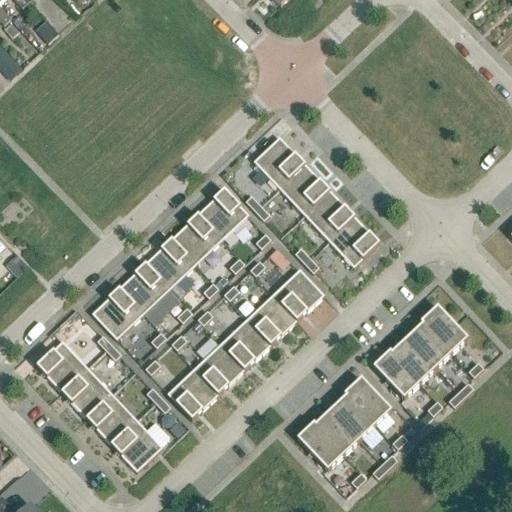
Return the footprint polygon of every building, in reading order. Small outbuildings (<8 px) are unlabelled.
[(30,5),(24,0),(0,0),(0,8),(9,0),(11,0),(23,12),(30,5)] [(271,0),(281,10),(290,0),(271,0)] [(11,23),(0,10),(0,24),(4,29),(11,23)] [(254,167),(279,194),(305,169),(280,143),(254,167)] [(279,194),(304,220),(330,196),(305,169),(279,194)] [(249,220),(225,195),(198,220),(222,246),(249,220)] [(304,220),(329,246),(355,222),(330,196),(304,220)] [(246,207),(255,216),(261,211),(252,201),(246,207)] [(264,226),(265,226),(270,221),(261,211),(255,216),(264,226)] [(198,220),(172,245),(196,270),(222,246),(198,220)] [(380,249),(355,222),(329,246),(354,273),(380,249)] [(256,248),(262,254),(271,245),(266,239),(256,248)] [(170,295),(196,270),(172,245),(146,269),(170,295)] [(296,259),(305,269),(310,263),(301,254),(296,259)] [(319,273),(310,263),(305,269),(314,278),(319,273)] [(27,271),(20,264),(9,274),(16,282),(27,271)] [(230,273),(235,279),(245,270),(240,264),(230,273)] [(256,282),(266,273),(260,267),(251,276),(256,282)] [(146,269),(119,294),(144,320),(170,295),(146,269)] [(300,275),(273,300),(298,326),(325,301),(300,275)] [(204,298),(209,304),(219,295),(213,289),(204,298)] [(224,300),(230,306),(239,297),(234,291),(224,300)] [(119,294),(93,319),(117,345),(144,320),(119,294)] [(272,350),(298,326),(273,300),(247,325),(272,350)] [(452,359),(468,344),(438,311),(421,327),(423,329),(423,328),(452,359)] [(178,323),(183,328),(193,319),(187,313),(178,323)] [(198,325),(204,331),(213,322),(208,316),(198,325)] [(245,375),(272,350),(247,325),(221,349),(245,375)] [(436,374),(452,359),(423,328),(423,329),(408,343),(436,374)] [(151,347),(157,353),(167,344),(161,338),(151,347)] [(98,347),(107,356),(113,351),(104,341),(98,347)] [(172,350),(177,356),(187,347),(181,341),(172,350)] [(421,388),(436,374),(408,343),(392,357),(392,358),(421,388)] [(37,371),(62,398),(88,374),(63,347),(37,371)] [(219,400),(245,375),(221,349),(195,374),(219,400)] [(113,351),(107,356),(116,366),(122,360),(113,351)] [(404,404),(421,388),(392,358),(392,357),(391,356),(374,372),(404,404)] [(151,380),(161,371),(155,365),(146,375),(151,380)] [(469,377),(475,383),(484,374),(479,368),(469,377)] [(88,374),(62,398),(87,424),(113,400),(88,374)] [(192,425),(219,400),(195,374),(168,399),(192,425)] [(376,431),(392,415),(362,383),(345,399),(346,401),(347,400),(376,431)] [(459,398),(464,403),(474,394),(468,389),(459,398)] [(147,399),(156,409),(162,403),(153,394),(147,399)] [(455,412),(464,403),(459,398),(449,407),(455,412)] [(87,424),(112,450),(138,426),(113,400),(87,424)] [(360,446),(376,431),(347,400),(346,401),(331,415),(360,446)] [(162,403),(156,409),(165,418),(171,413),(162,403)] [(428,416),(433,422),(443,413),(438,407),(428,416)] [(344,460),(360,446),(331,415),(316,429),(316,430),(344,460)] [(112,450),(137,477),(163,453),(138,426),(112,450)] [(178,426),(170,434),(177,441),(185,433),(178,426)] [(328,476),(344,460),(316,430),(316,429),(314,428),(297,443),(328,476)] [(393,449),(398,455),(408,446),(402,440),(393,449)] [(383,469),(388,475),(398,466),(392,460),(383,469)] [(378,484),(388,475),(383,469),(373,478),(378,484)] [(352,487),(357,493),(367,484),(361,478),(352,487)] [(477,511),(453,484),(420,511),(477,511)]
